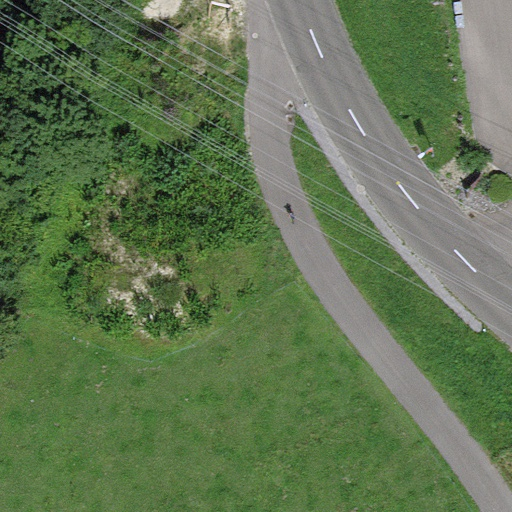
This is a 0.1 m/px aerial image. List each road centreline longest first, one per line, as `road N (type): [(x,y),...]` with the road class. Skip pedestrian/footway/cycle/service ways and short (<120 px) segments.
road 1 (unclassified): [(308,25),(268,46),(261,129),(313,269),(502,511)]
road 2 (tertiary): [(511,302),(396,177),(308,25)]
